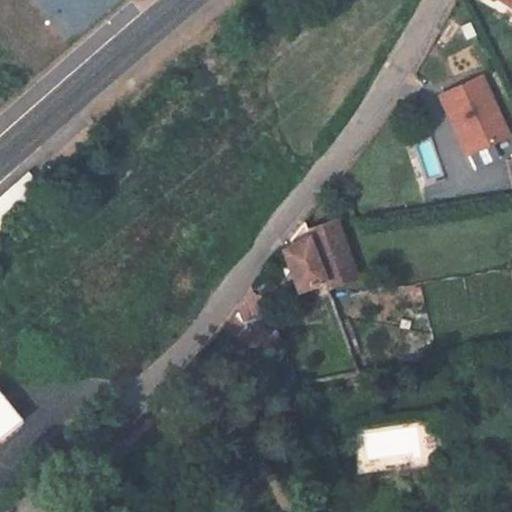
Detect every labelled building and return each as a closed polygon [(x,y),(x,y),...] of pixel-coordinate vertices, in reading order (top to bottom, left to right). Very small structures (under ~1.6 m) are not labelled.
[(511,0),(490,0),(510,12),(511,8),(511,0)] [(480,83),(440,103),(468,161),(508,141),(480,83)] [(0,202),(0,234),(44,197),(33,185),(32,186),(26,180),(0,202)] [(329,291),(332,299),(361,288),(340,227),(309,238),(329,291)] [(329,291),(306,230),(293,246),(297,253),(284,257),(301,301),(329,291)] [(0,448),(24,429),(0,398),(0,448)]
